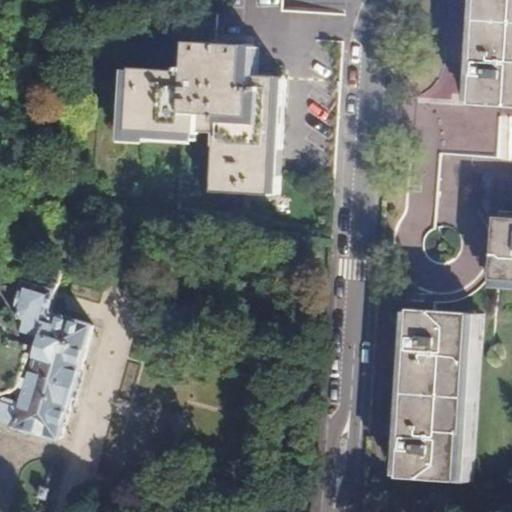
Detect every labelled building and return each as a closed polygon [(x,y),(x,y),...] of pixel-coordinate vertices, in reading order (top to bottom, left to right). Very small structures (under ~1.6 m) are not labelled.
[(511,0),(481,0),(475,103),(511,103),(511,0)] [(218,131),(216,193),(272,196),(278,78),(249,76),(249,45),(191,41),(188,69),(136,67),(132,129),(202,133),(202,130),(218,131)] [(511,142),(511,117),(502,117),(502,143),(511,142)] [(511,215),(501,215),(497,278),(511,278),(511,215)] [(0,403),(0,417),(15,422),(15,425),(60,437),(71,399),(74,400),(83,366),(81,364),(92,324),(49,311),(54,290),(24,279),(16,311),(20,320),(25,322),(23,329),(42,335),(27,386),(22,385),(15,408),(0,403)] [(414,308),(404,476),(464,479),(468,431),(471,431),(477,312),(414,308)]
